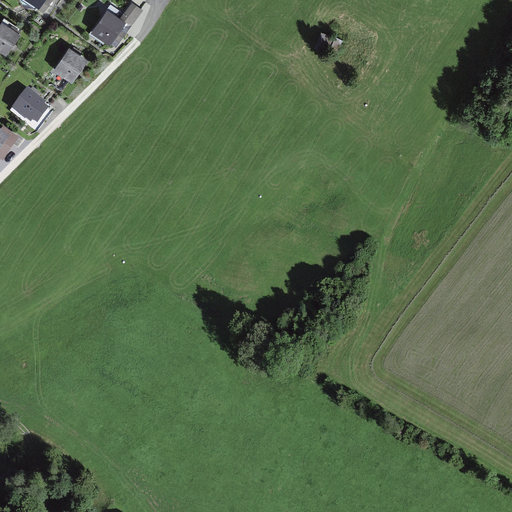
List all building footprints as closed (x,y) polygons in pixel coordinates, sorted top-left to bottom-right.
[(27,0),(43,11),(51,0),(27,0)] [(131,4),(121,20),(108,11),(94,30),(116,45),(140,10),(131,4)] [(2,24),(0,26),(0,49),(5,53),(18,35),(2,24)] [(84,62),(70,51),(57,69),(71,80),(84,62)] [(44,104),(28,92),(15,110),(32,122),(44,104)] [(1,134),(0,133),(0,159),(15,138),(4,130),(1,134)]
